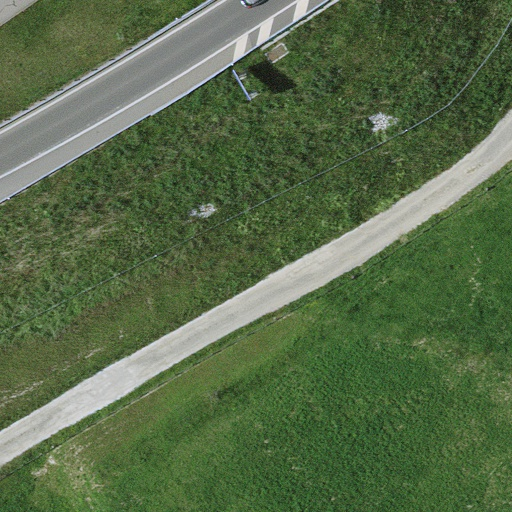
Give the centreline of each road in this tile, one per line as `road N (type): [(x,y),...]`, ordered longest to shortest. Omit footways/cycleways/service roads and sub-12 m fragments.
road 1 (track): [(0,447),(511,138)]
road 2 (motorway): [(0,155),(259,0)]
